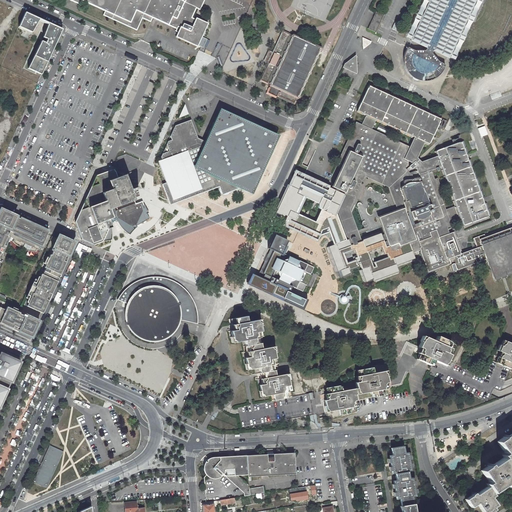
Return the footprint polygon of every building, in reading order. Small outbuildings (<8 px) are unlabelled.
[(134,30),(140,18),(148,22),(150,16),(175,27),(174,30),(176,31),(174,36),(195,45),(196,43),(201,45),(204,38),(200,36),(205,22),(194,17),(193,19),(189,17),(197,0),(68,0),(73,2),(73,0),(79,0),(103,11),(101,15),(134,30)] [(407,71),(410,74),(411,75),(411,76),(412,78),(414,79),(415,79),(417,79),(418,79),(425,79),(426,79),(430,78),(433,76),(435,75),(436,74),(439,72),(441,69),(442,67),(444,64),(437,60),(430,52),(432,49),(447,56),(472,0),(425,0),(409,39),(425,46),(424,49),(413,49),(406,46),(405,48),(404,51),(403,55),(403,59),(403,63),(404,64),(405,68),(406,70),(407,71)] [(385,14),(376,10),(375,12),(368,28),(376,32),(385,14)] [(39,19),(25,13),(18,27),(32,33),(34,29),(39,19)] [(49,24),(39,19),(34,29),(44,33),(49,24)] [(28,69),(41,74),(62,30),(49,24),(44,33),(43,36),(48,39),(46,42),(42,40),(28,69)] [(297,98),(320,48),(292,35),(291,37),(290,37),(291,34),(282,30),(272,52),(268,50),(266,56),(269,57),(267,63),(259,81),(267,85),(268,82),(270,83),(269,86),(280,90),(280,92),(279,92),(276,97),(294,105),(296,101),(295,100),(296,98),(297,98)] [(225,70),(252,61),(242,33),(221,41),(226,54),(220,57),(225,70)] [(362,37),(362,46),(364,47),(370,42),(371,41),(364,38),(362,37)] [(79,38),(53,94),(108,119),(133,62),(79,38)] [(355,55),(343,64),(342,67),(355,73),(356,73),(355,55)] [(287,218),(289,219),(285,227),(294,231),(311,225),(317,241),(320,235),(329,232),(334,244),(326,247),(336,271),(339,270),(341,277),(350,274),(349,270),(358,267),(357,264),(359,263),(362,269),(359,270),(364,282),(373,279),(374,282),(399,273),(397,266),(415,260),(413,252),(420,250),(428,271),(451,263),(451,264),(450,265),(452,271),(469,265),(471,268),(487,262),(495,282),(511,275),(511,227),(479,240),(482,246),(460,254),(453,232),(449,233),(446,226),(450,225),(449,220),(458,216),(462,226),(492,215),(466,141),(435,152),(437,157),(421,162),(424,169),(410,174),(405,168),(411,155),(418,158),(425,143),(430,146),(443,116),(372,83),(358,112),(367,117),(363,126),(357,123),(339,163),(344,165),(334,187),(337,188),(336,190),(330,187),(330,186),(299,172),(297,176),(295,175),(291,185),(289,185),(276,213),(285,216),(285,215),(287,216),(287,218)] [(62,206),(71,210),(94,160),(91,158),(108,119),(53,94),(14,183),(62,206)] [(185,107),(183,106),(179,117),(181,117),(187,115),(188,113),(185,107)] [(207,143),(205,142),(198,138),(191,120),(175,126),(170,137),(172,140),(168,142),(161,158),(162,161),(158,162),(173,200),(217,183),(219,186),(224,188),(225,188),(226,190),(230,192),(239,188),(240,187),(244,187),(245,184),(246,185),(250,184),(251,182),(255,183),(256,181),(258,181),(261,175),(263,174),(264,170),(264,168),(264,167),(263,166),(267,154),(257,128),(246,123),(247,121),(246,120),(245,119),(241,117),(240,118),(233,115),(232,116),(229,115),(227,119),(226,118),(222,119),(221,121),(217,119),(216,123),(214,122),(211,129),(210,130),(208,133),(208,134),(207,136),(210,137),(207,143)] [(112,232),(111,223),(114,222),(118,221),(119,224),(123,228),(130,235),(150,218),(142,197),(134,196),(126,176),(112,170),(96,175),(75,221),(82,239),(93,244),(104,241),(112,239),(112,232)] [(219,187),(219,186),(217,183),(173,200),(166,183),(162,185),(170,205),(219,187)] [(219,187),(221,191),(222,195),(230,192),(226,190),(225,188),(224,188),(219,186),(219,187)] [(38,252),(47,233),(0,211),(0,258),(9,239),(13,241),(11,244),(13,245),(13,246),(14,246),(15,247),(17,249),(24,252),(30,253),(32,254),(33,254),(35,251),(38,252)] [(311,225),(294,231),(317,241),(311,225)] [(285,245),(288,240),(274,234),(268,248),(270,249),(264,262),(253,286),(254,286),(254,287),(296,306),(301,296),(290,291),(292,286),(303,291),(306,284),(308,285),(313,275),(311,274),(314,267),(286,254),(285,255),(283,254),(287,246),(285,245)] [(50,239),(18,308),(2,301),(4,298),(0,296),(0,325),(29,339),(72,245),(57,238),(56,241),(50,239)] [(180,320),(198,323),(198,320),(197,316),(197,312),(196,308),(195,304),(193,300),(191,297),(189,294),(187,291),(184,288),(179,284),(172,281),(166,278),(163,277),(159,277),(156,277),(153,277),(150,277),(147,277),(141,279),(134,282),(131,284),(128,286),(125,289),(123,291),(120,294),(117,298),(118,299),(129,302),(128,305),(127,308),(127,314),(127,317),(127,320),(128,323),(129,326),(131,328),(133,331),(135,333),(137,335),(139,337),(142,338),(147,340),(152,341),(154,341),(157,341),(162,339),(164,339),(166,338),(171,334),(173,332),(175,330),(177,328),(178,325),(179,323),(180,320)] [(340,296),(339,299),(339,301),(341,303),(343,304),(346,304),(348,303),(349,300),(349,298),(348,296),(346,294),(344,294),(341,295),(340,296)] [(240,428),(317,414),(318,416),(325,415),(321,392),(291,397),(290,392),(293,391),(291,379),(288,380),(287,373),(278,375),(277,367),(279,367),(278,364),(276,352),(274,353),(273,347),(264,348),(262,337),(264,336),(262,325),(260,325),(259,319),(250,321),(248,315),(227,319),(229,328),(227,328),(229,337),(231,337),(232,343),(240,341),(242,352),(241,352),(243,364),(245,364),(246,369),(255,368),(256,377),(255,378),(255,381),(255,380),(257,392),(259,392),(260,398),(269,396),(269,401),(236,407),(240,428)] [(476,395),(484,375),(450,360),(457,344),(437,336),(435,341),(424,336),(422,341),(421,341),(416,352),(420,354),(418,359),(432,365),(430,368),(432,369),(429,374),(476,395)] [(511,342),(503,339),(501,344),(502,345),(500,350),(497,349),(492,359),(484,375),(476,395),(489,401),(495,387),(502,390),(510,370),(511,371),(511,342)] [(0,407),(8,390),(21,363),(0,353),(0,407)] [(153,371),(153,368),(144,368),(142,367),(140,372),(136,371),(135,373),(131,373),(131,370),(129,369),(131,366),(127,364),(123,364),(123,355),(118,353),(116,357),(113,357),(113,363),(107,363),(107,367),(110,368),(110,371),(134,381),(134,385),(137,385),(148,390),(155,390),(157,387),(157,383),(156,373),(153,371)] [(356,383),(334,387),(334,386),(326,388),(326,389),(321,390),(321,392),(325,415),(328,414),(328,417),(333,416),(333,419),(335,419),(335,418),(342,417),(342,416),(358,413),(357,406),(358,406),(357,401),(367,400),(366,399),(392,393),(389,382),(390,382),(390,380),(389,380),(386,365),(379,366),(379,365),(371,366),(372,368),(354,371),(356,383)] [(474,501),(475,503),(479,511),(485,505),(490,511),(502,511),(503,511),(501,508),(505,507),(501,500),(506,497),(511,493),(511,443),(511,444),(511,465),(507,469),(504,466),(501,470),(495,473),(503,483),(504,485),(501,488),(496,489),(485,497),(483,494),(474,501)] [(47,489),(63,452),(50,446),(33,483),(47,489)] [(392,455),(388,455),(392,474),(395,473),(396,480),(393,481),(396,499),(400,499),(401,511),(414,511),(412,497),(415,496),(412,478),(409,478),(408,471),(411,470),(408,452),(404,453),(403,446),(391,448),(392,455)] [(238,474),(248,474),(248,476),(251,476),(296,473),(294,452),(273,453),(273,450),(267,451),(267,454),(238,455),(236,458),(221,459),(219,460),(218,459),(216,459),(213,459),(210,460),(209,461),(207,463),(206,465),(206,468),(206,470),(207,472),(208,473),(210,475),(213,476),(214,476),(216,476),(218,475),(221,474),(219,472),(221,470),(226,475),(238,474)] [(250,488),(249,485),(238,474),(226,475),(244,492),(246,492),(250,490),(250,488)] [(250,490),(250,495),(265,492),(264,486),(250,488),(250,490)] [(221,499),(222,505),(235,503),(234,497),(221,499)] [(142,511),(143,509),(137,509),(137,503),(122,504),(123,511),(142,511)]
